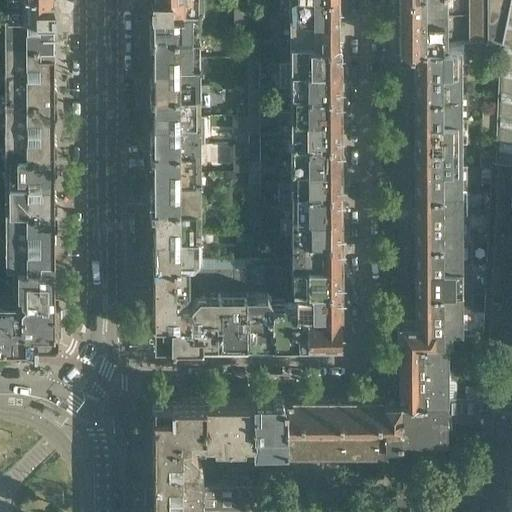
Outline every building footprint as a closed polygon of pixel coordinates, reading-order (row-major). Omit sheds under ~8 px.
[(194,28),(194,0),(151,0),(152,28),(194,28)] [(338,10),(337,0),(289,0),(290,10),(338,10)] [(485,42),(484,0),(397,0),(398,43),(456,42),(485,42)] [(511,0),(486,0),(487,39),(501,39),(495,156),(511,157),(511,0)] [(52,34),(52,5),(8,6),(8,34),(52,34)] [(338,35),(338,10),(290,10),(290,21),(294,21),(294,35),(338,35)] [(195,56),(194,28),(152,28),(152,56),(195,56)] [(52,63),(52,34),(8,34),(8,63),(52,63)] [(258,61),(258,35),(249,35),(249,61),(258,61)] [(338,35),(294,35),(290,35),(290,51),(294,51),(294,60),(338,60),(338,35)] [(456,67),(456,42),(398,43),(399,59),(414,59),(414,67),(456,67)] [(195,85),(195,56),(152,56),(152,85),(195,85)] [(489,67),(489,56),(480,56),(480,67),(489,67)] [(338,85),(338,60),(294,60),(294,69),(290,69),(290,85),(338,85)] [(258,84),(258,61),(249,61),(249,85),(258,84)] [(52,91),(52,63),(8,63),(8,91),(52,91)] [(456,92),(456,67),(414,67),(414,92),(456,92)] [(489,78),(489,67),(480,67),(481,79),(489,78)] [(258,110),(258,85),(258,84),(249,85),(249,110),(258,110)] [(195,113),(195,85),(152,85),(152,113),(195,113)] [(338,109),(338,85),(290,85),(290,101),(294,101),(294,110),(338,109)] [(52,118),(52,91),(8,91),(8,117),(52,118)] [(456,116),(456,92),(414,92),(414,116),(456,116)] [(489,116),(489,104),(480,104),(480,116),(489,116)] [(338,132),(338,109),(294,110),(294,117),(290,117),(290,132),(338,132)] [(258,133),(258,110),(249,110),(249,133),(258,133)] [(195,141),(195,113),(152,113),(152,141),(195,141)] [(456,140),(456,116),(414,116),(414,140),(456,140)] [(489,127),(489,116),(480,116),(480,127),(489,127)] [(52,145),(52,118),(8,117),(8,145),(52,145)] [(338,158),(338,132),(290,132),(290,149),(294,149),(294,158),(338,158)] [(258,158),(258,133),(249,133),(249,158),(258,158)] [(456,164),(456,140),(414,140),(414,164),(456,164)] [(195,170),(195,141),(152,141),(152,170),(195,170)] [(53,172),(52,145),(8,145),(8,172),(53,172)] [(489,164),(489,153),(480,153),(481,164),(489,164)] [(511,157),(495,156),(492,155),(479,344),(511,349),(511,157)] [(258,182),(258,158),(249,158),(249,182),(258,182)] [(338,182),(338,158),(294,158),(294,165),(290,165),(290,182),(338,182)] [(456,189),(456,164),(414,164),(414,189),(456,189)] [(489,176),(489,164),(481,164),(481,176),(489,176)] [(195,198),(195,170),(152,170),(152,198),(195,198)] [(53,200),(53,172),(8,172),(8,201),(53,200)] [(259,207),(258,182),(249,182),(249,207),(259,207)] [(338,207),(338,182),(290,182),(290,198),(294,198),(294,207),(338,207)] [(456,213),(456,189),(414,189),(414,213),(456,213)] [(196,227),(195,198),(152,198),(152,227),(196,227)] [(53,228),(53,200),(8,201),(9,228),(53,228)] [(259,231),(259,207),(249,207),(249,231),(259,231)] [(338,230),(338,217),(338,207),(294,207),(294,214),(290,214),(290,230),(338,230)] [(456,237),(456,213),(414,213),(414,237),(456,237)] [(196,252),(196,227),(152,227),(152,256),(192,256),(196,252)] [(53,257),(53,228),(9,228),(9,256),(17,256),(53,257)] [(339,255),(338,230),(290,230),(290,247),(295,247),(295,255),(339,255)] [(259,255),(259,231),(249,231),(249,256),(259,255)] [(456,262),(456,237),(414,237),(414,262),(456,262)] [(271,299),(271,280),(271,255),(259,255),(249,256),(246,256),(246,336),(271,336),(271,299)] [(339,255),(295,255),(271,255),(271,280),(285,280),(339,280),(339,255)] [(53,293),(53,257),(17,256),(17,283),(22,283),(21,288),(25,293),(53,293)] [(246,336),(246,256),(192,256),(152,256),(153,336),(246,336)] [(456,286),(456,262),(414,262),(414,286),(456,286)] [(339,304),(339,280),(285,280),(285,299),(295,299),(295,304),(306,304),(339,304)] [(456,310),(456,286),(414,286),(414,310),(456,310)] [(53,337),(53,293),(25,293),(20,297),(20,337),(53,337)] [(0,336),(20,337),(20,297),(0,296),(0,336)] [(306,335),(306,304),(295,304),(295,299),(285,299),(271,299),(271,336),(306,335)] [(339,335),(339,304),(306,304),(306,335),(339,335)] [(456,326),(456,310),(414,310),(414,319),(399,319),(399,335),(442,335),(449,335),(449,326),(456,326)] [(442,365),(442,335),(399,335),(399,365),(442,365)] [(443,395),(442,365),(399,365),(399,395),(443,395)] [(443,435),(443,415),(479,415),(479,395),(443,395),(399,395),(285,396),(286,440),(286,448),(385,447),(385,440),(398,440),(398,435),(443,435)] [(188,444),(188,434),(179,434),(179,396),(153,396),(153,485),(199,485),(199,470),(195,470),(195,460),(197,460),(197,452),(188,444)] [(204,437),(204,396),(179,396),(179,434),(188,434),(196,434),(198,437),(204,437)] [(228,441),(228,396),(204,396),(204,437),(213,437),(213,441),(228,441)] [(253,436),(253,396),(228,396),(228,441),(242,441),(242,436),(253,436)] [(286,440),(285,396),(253,396),(253,436),(253,440),(286,440)] [(511,411),(493,407),(482,493),(482,505),(510,511),(511,511),(511,411)] [(222,509),(222,485),(199,485),(153,485),(153,509),(222,509)] [(253,509),(253,496),(253,485),(240,485),(240,509),(253,509)] [(481,511),(482,505),(482,493),(452,494),(452,511),(481,511)] [(398,509),(399,494),(380,495),(380,509),(398,509)]
